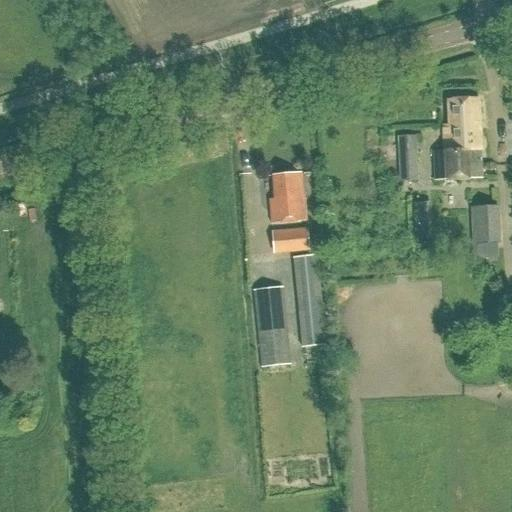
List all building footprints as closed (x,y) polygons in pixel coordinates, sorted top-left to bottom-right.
[(435,180),(482,178),(478,100),(449,101),(449,126),(444,126),(445,151),(433,152),(435,180)] [(415,136),(397,137),(400,182),(418,181),(415,136)] [(272,225),(306,221),(304,197),(303,197),(301,174),(272,176),(275,211),(270,211),(272,225)] [(413,204),(414,240),(432,239),(430,203),(413,204)] [(470,207),(473,260),(498,259),(497,243),(500,243),(499,206),(470,207)] [(307,229),(272,232),(274,253),(308,250),(307,229)] [(301,348),(327,345),(318,256),(291,258),(301,348)] [(260,368),(271,367),(291,365),(284,286),(252,290),(260,368)]
